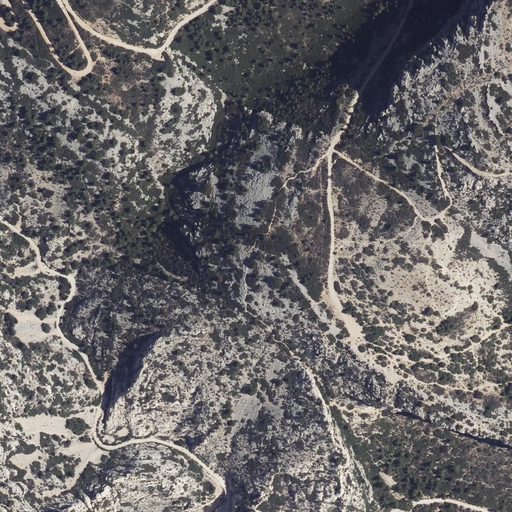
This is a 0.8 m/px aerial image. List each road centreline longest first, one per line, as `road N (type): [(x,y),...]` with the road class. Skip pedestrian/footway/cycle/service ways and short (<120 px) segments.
road 1 (track): [(0,217),(33,243),(44,269),(72,280),(57,326),(100,389),(98,442),(113,448),(154,440),(187,453),(222,481),(225,511)]
road 2 (track): [(330,152),(331,290),(364,338)]
road 3 (track): [(64,0),(97,34),(146,50),(163,47),(214,0)]
road 4 (track): [(58,0),(90,60),(79,74),(53,52),(23,0)]
road 5 (track): [(412,0),(331,148)]
